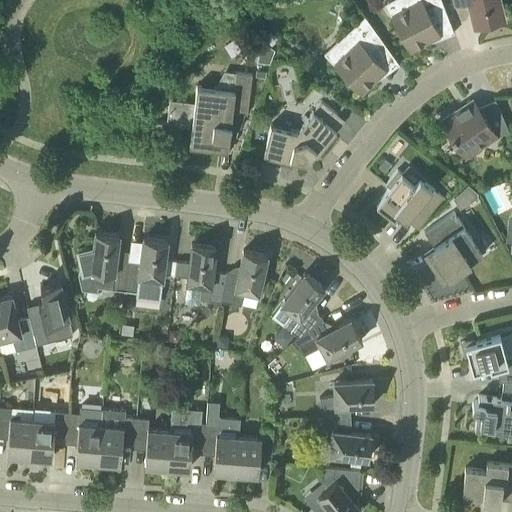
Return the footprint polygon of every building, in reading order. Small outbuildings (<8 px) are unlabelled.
[(389,0),(383,3),(390,16),(408,50),(434,36),(435,40),(453,33),(440,0),(389,0)] [(452,0),(454,4),(467,1),(473,25),(504,18),(499,0),(452,0)] [(347,52),(333,64),(359,92),(381,72),(383,75),(398,64),(363,15),(363,16),(336,41),(347,52)] [(264,52),(262,62),(270,63),(275,49),(262,40),(260,51),(264,52)] [(165,122),(191,125),(188,145),(226,150),(231,112),(246,114),(251,74),(235,72),(233,90),(195,86),(194,101),(168,98),(165,122)] [(440,120),(464,157),(496,136),(508,131),(496,102),(478,109),(471,99),(440,120)] [(295,131),(270,125),(262,154),(263,154),(293,162),(294,158),(305,160),(312,152),(315,154),(335,130),(328,124),(336,114),(320,100),(295,131)] [(384,172),(391,164),(385,158),(378,166),(384,172)] [(416,228),(442,197),(418,177),(413,183),(396,169),(385,184),(389,187),(375,204),(393,218),(397,213),(416,228)] [(469,185),(454,198),(461,209),(478,198),(478,193),(469,185)] [(452,274),(475,258),(481,254),(471,239),(452,212),(423,232),(435,250),(425,257),(436,273),(446,266),(452,274)] [(87,286),(103,287),(123,290),(127,260),(115,259),(118,235),(94,231),(92,246),(76,249),(81,272),(84,272),(87,286)] [(139,262),(127,260),(123,290),(135,291),(134,296),(159,299),(162,273),(173,275),(175,260),(164,259),(166,240),(142,237),(139,262)] [(215,246),(190,243),(183,302),(198,304),(199,299),(219,302),(224,271),(224,272),(212,271),(215,246)] [(266,255),(242,250),(237,274),(224,271),(219,302),(220,301),(239,305),(244,290),(257,293),(266,255)] [(320,316),(308,307),(323,287),(303,272),(279,303),(291,312),(282,325),(297,336),(320,316)] [(294,278),(286,272),(281,279),(288,285),(294,278)] [(35,345),(48,342),(44,325),(69,319),(60,282),(40,287),(43,301),(38,302),(38,303),(27,306),(29,317),(33,333),(35,345)] [(29,317),(17,320),(12,295),(0,298),(0,349),(1,354),(35,346),(35,345),(33,333),(29,317)] [(349,318),(328,330),(320,316),(297,336),(291,341),(302,355),(319,346),(326,358),(361,340),(349,318)] [(122,332),(131,334),(132,328),(128,324),(123,323),(122,332)] [(169,339),(180,341),(182,329),(170,328),(169,339)] [(107,335),(99,335),(98,342),(106,343),(107,335)] [(228,348),(229,342),(225,336),(219,335),(217,346),(228,348)] [(511,355),(506,357),(500,335),(475,342),(474,338),(460,342),(464,356),(468,355),(472,372),(489,368),(489,370),(495,368),(499,381),(502,381),(511,380),(511,355)] [(168,356),(172,346),(162,341),(158,352),(168,356)] [(372,379),(333,381),(333,396),(318,398),(319,417),(347,418),(349,418),(348,405),(373,404),(372,379)] [(511,380),(502,381),(500,398),(477,395),(477,400),(475,400),(474,400),(473,401),(472,401),(472,402),(471,403),(471,404),(471,405),(471,406),(471,408),(472,409),(473,410),(474,410),(475,411),(473,427),(511,431),(511,380)] [(0,406),(0,432),(7,433),(6,455),(28,457),(32,419),(9,417),(10,407),(0,406)] [(67,411),(64,437),(76,438),(75,460),(97,462),(101,408),(80,406),(79,412),(67,411)] [(121,442),(133,443),(135,417),(125,416),(125,409),(101,408),(97,462),(102,462),(103,459),(108,459),(108,462),(119,462),(121,442)] [(204,422),(202,448),(214,449),(212,471),(235,473),(237,435),(216,434),(216,423),(215,423),(212,409),(205,409),(204,422)] [(52,437),(64,437),(67,411),(54,410),(53,421),(32,419),(28,457),(34,457),(34,454),(39,454),(39,456),(51,457),(52,437)] [(135,417),(133,443),(145,444),(143,466),(166,468),(169,430),(147,428),(148,418),(135,417)] [(367,458),(370,434),(345,431),(347,418),(319,417),(317,417),(315,437),(330,440),(328,454),(351,457),(350,469),(359,470),(360,458),(367,458)] [(190,447),(202,448),(204,422),(170,420),(169,430),(166,468),(171,468),(172,465),(177,465),(177,467),(188,468),(190,447)] [(259,437),(237,435),(235,473),(240,473),(240,470),(246,470),(245,473),(257,473),(259,453),(271,454),(273,428),(260,427),(259,437)] [(511,463),(485,461),(484,470),(465,467),(462,494),(482,497),(481,499),(500,501),(500,499),(511,500),(511,463)] [(327,486),(325,487),(316,495),(321,501),(312,508),(314,511),(357,511),(360,510),(344,491),(350,486),(357,487),(359,470),(350,469),(321,467),(320,477),(327,486)]
